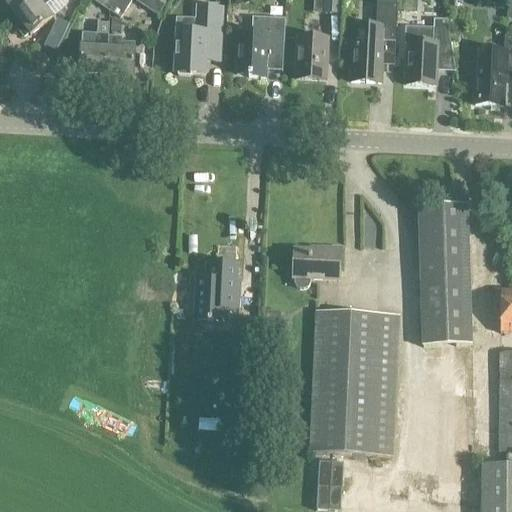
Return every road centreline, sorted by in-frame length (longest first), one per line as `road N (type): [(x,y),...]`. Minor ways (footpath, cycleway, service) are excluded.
road 1 (tertiary): [(0,127),(511,153)]
road 2 (track): [(203,511),(146,485),(35,410),(0,401)]
